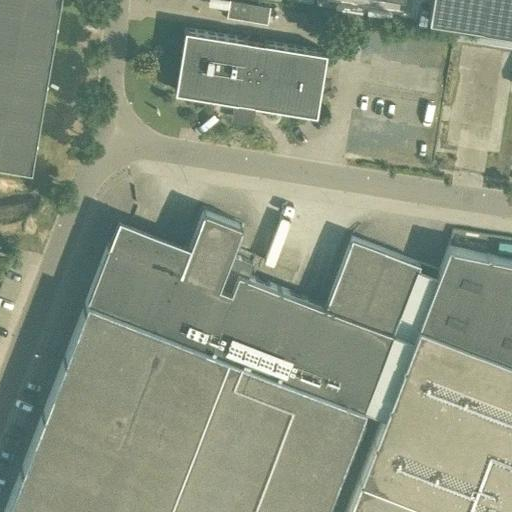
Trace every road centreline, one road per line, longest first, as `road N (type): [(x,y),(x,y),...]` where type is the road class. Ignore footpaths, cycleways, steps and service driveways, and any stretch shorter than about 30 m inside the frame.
road 1 (unclassified): [(511,204),(165,149),(121,152)]
road 2 (unclassified): [(0,401),(77,201),(97,166),(121,152)]
road 3 (unclassified): [(121,152),(110,92),(116,0)]
